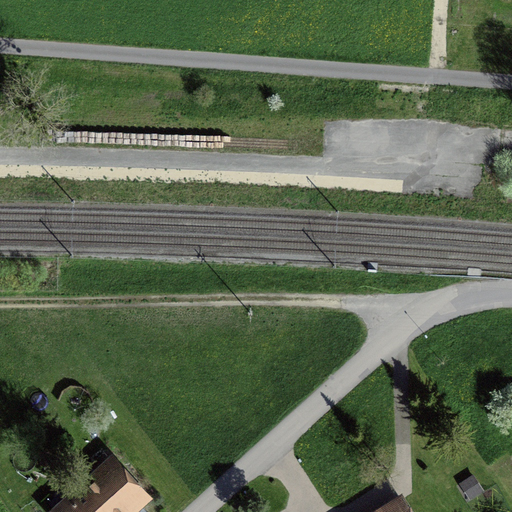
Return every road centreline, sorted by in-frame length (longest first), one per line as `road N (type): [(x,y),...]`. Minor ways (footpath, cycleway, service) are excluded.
road 1 (unclassified): [(511,82),(0,45)]
road 2 (track): [(0,300),(342,302),(381,311),(400,329)]
road 3 (unclassified): [(199,511),(400,329),(466,297),(511,293)]
